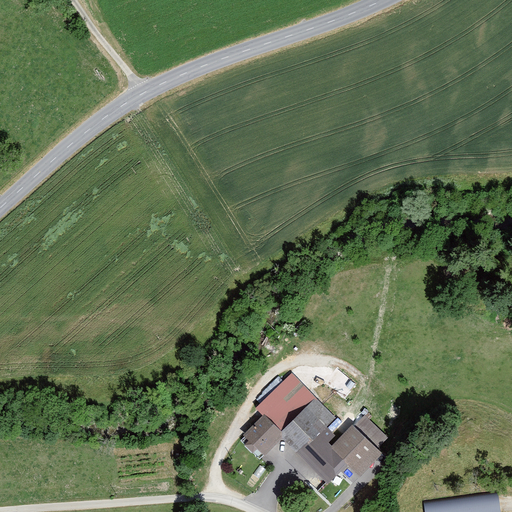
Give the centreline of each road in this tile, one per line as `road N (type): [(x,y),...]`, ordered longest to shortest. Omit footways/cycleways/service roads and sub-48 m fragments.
road 1 (tertiary): [(384,0),(143,94),(0,209)]
road 2 (residential): [(253,511),(211,497),(0,511)]
road 3 (track): [(211,497),(222,451),(269,376),(313,359),(361,372)]
